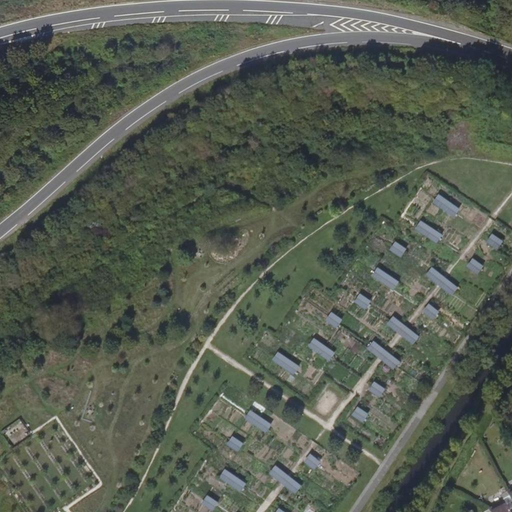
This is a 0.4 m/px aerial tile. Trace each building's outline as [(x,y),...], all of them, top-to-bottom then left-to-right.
[(437,242),(443,234),(422,220),(417,228),(437,242)] [(373,275),(394,290),(400,281),(379,267),(373,275)] [(309,347),(332,360),(337,351),(314,338),(309,347)] [(295,374),(300,365),(279,351),(273,360),(295,374)] [(247,418),(267,432),(272,424),(252,410),(247,418)] [(226,469),(220,478),(242,491),(248,482),(226,469)] [(505,502),(490,510),(490,511),(510,511),(509,511),(511,509),(511,501),(510,496),(504,499),(505,502)]
